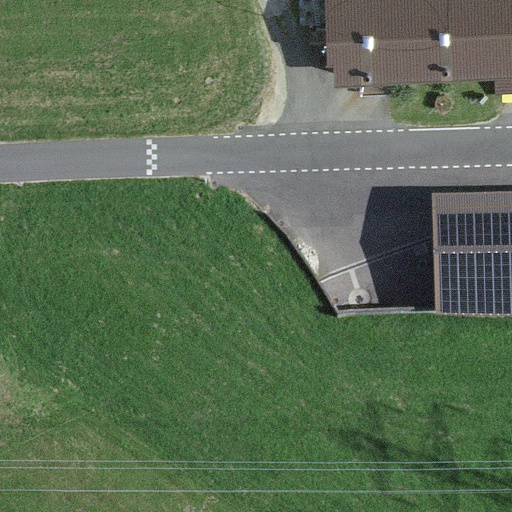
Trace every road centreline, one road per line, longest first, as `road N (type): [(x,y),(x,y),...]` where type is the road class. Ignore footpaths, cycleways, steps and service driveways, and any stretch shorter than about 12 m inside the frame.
road 1 (unclassified): [(511,145),(0,165)]
road 2 (track): [(0,356),(209,511)]
road 3 (track): [(313,152),(308,99),(276,0)]
